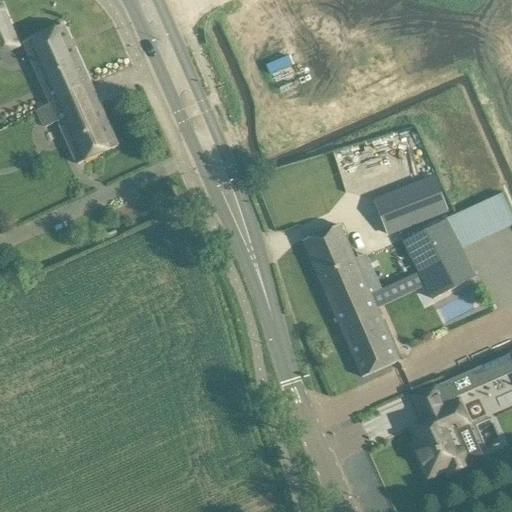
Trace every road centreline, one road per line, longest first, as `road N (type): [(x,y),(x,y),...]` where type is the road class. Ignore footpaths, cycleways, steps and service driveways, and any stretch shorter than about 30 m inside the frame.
road 1 (tertiary): [(347,511),(290,382),(241,221)]
road 2 (tertiary): [(141,28),(213,192),(241,221)]
road 3 (tertiary): [(241,221),(236,182),(165,17)]
